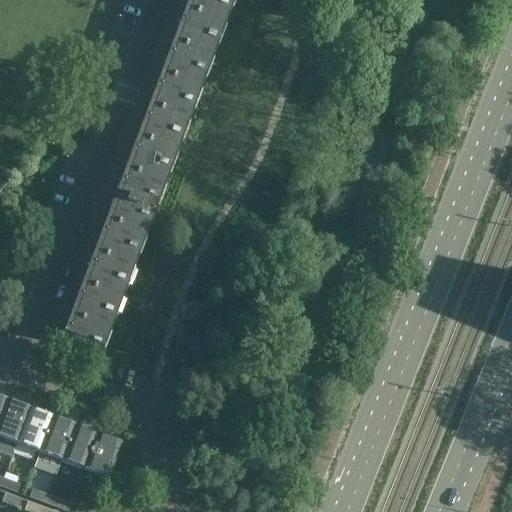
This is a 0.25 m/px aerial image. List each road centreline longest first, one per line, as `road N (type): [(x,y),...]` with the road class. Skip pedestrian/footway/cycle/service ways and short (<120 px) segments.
road 1 (primary): [(511,89),(344,511)]
road 2 (residential): [(24,366),(161,0)]
road 3 (residential): [(164,511),(150,418),(24,366)]
road 4 (primary): [(440,511),(511,338)]
